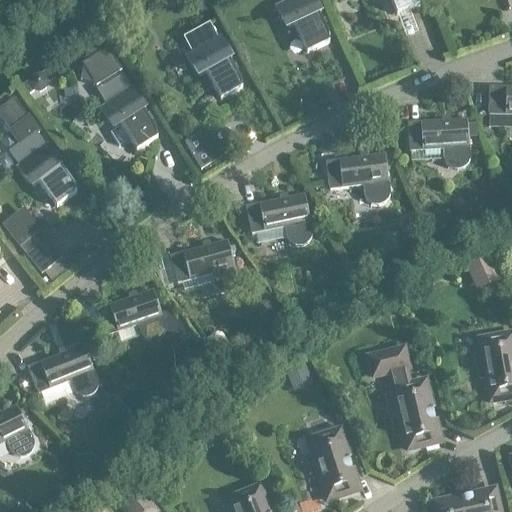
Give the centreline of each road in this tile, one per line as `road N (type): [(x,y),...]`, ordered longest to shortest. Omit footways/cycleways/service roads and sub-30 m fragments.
road 1 (residential): [(0,361),(158,222),(278,146),(511,49)]
road 2 (residential): [(379,511),(511,431)]
